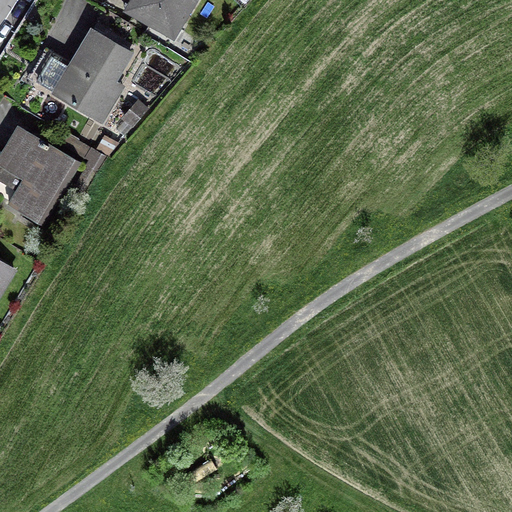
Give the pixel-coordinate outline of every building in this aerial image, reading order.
[(193,0),(139,0),(135,7),(175,31),(193,0)] [(129,53),(91,30),(68,68),(51,58),(36,82),(58,95),(57,97),(98,122),(114,94),(107,90),(129,53)] [(122,120),(131,127),(146,110),(137,103),(122,120)] [(78,163),(16,126),(0,152),(0,155),(5,158),(0,166),(0,180),(15,190),(7,204),(41,224),(63,187),(59,185),(63,177),(68,180),(78,163)] [(96,171),(95,170),(103,157),(66,134),(60,143),(89,161),(75,184),(84,190),(96,171)] [(0,288),(11,269),(0,262),(0,288)]
